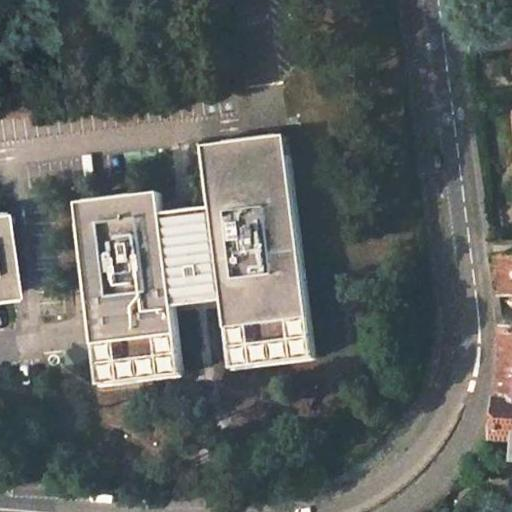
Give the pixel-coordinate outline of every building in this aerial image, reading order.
[(167,195),(85,205),(108,389),(191,379),(182,304),(229,299),(238,374),(320,363),(290,139),(210,149),(217,214),(170,220),(167,195)] [(0,300),(15,299),(5,215),(0,215),(0,300)] [(511,257),(496,259),(500,298),(511,297),(511,257)] [(511,366),(511,331),(504,331),(503,366),(511,366)] [(500,437),(511,437),(511,366),(503,366),(500,437)]
